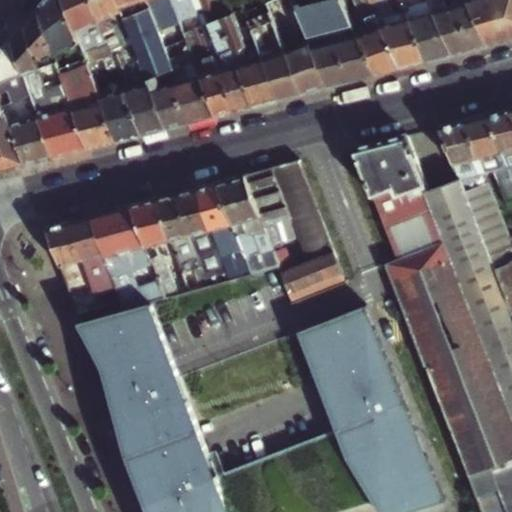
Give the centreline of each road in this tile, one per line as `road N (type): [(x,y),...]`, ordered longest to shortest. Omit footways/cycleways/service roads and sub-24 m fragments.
road 1 (tertiary): [(511,74),(0,210)]
road 2 (secondary): [(89,511),(0,289)]
road 3 (secondary): [(0,383),(46,511)]
